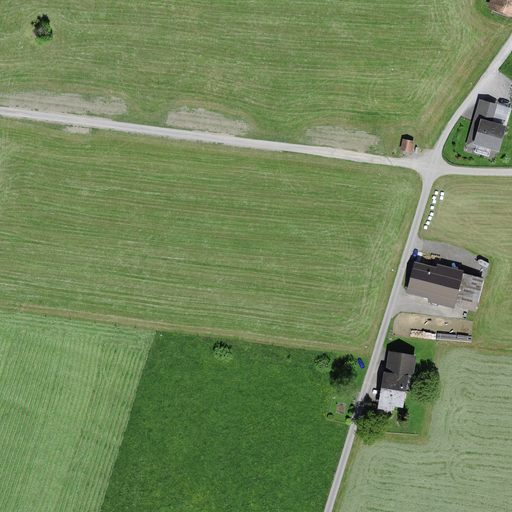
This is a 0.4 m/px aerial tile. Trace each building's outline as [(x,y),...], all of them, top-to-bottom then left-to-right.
[(511,0),(490,0),(488,7),(511,15),(511,0)] [(497,105),(480,100),(467,146),(476,148),(477,145),(501,152),(509,126),(506,125),(492,121),(497,105)] [(511,109),(497,105),(492,121),(506,125),(511,109)] [(417,143),(405,139),(402,148),(415,152),(417,143)] [(437,268),(416,263),(408,293),(429,298),(428,302),(455,309),(455,307),(464,274),(464,271),(438,264),(437,268)] [(485,279),(464,274),(455,307),(476,312),(485,279)] [(417,356),(389,351),(379,409),(393,412),(394,406),(404,408),(407,391),(411,391),(417,356)]
